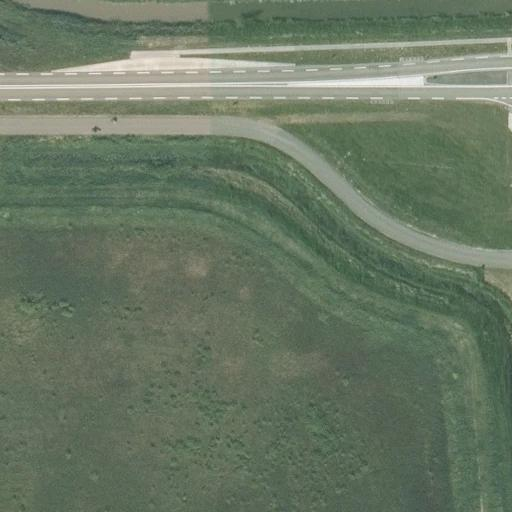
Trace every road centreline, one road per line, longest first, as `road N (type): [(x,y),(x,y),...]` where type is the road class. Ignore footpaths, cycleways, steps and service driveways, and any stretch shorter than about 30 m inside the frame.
road 1 (unclassified): [(0,123),(231,122),(292,143),(366,211),(421,242),(469,259),(511,258)]
road 2 (primary): [(511,78),(0,86)]
